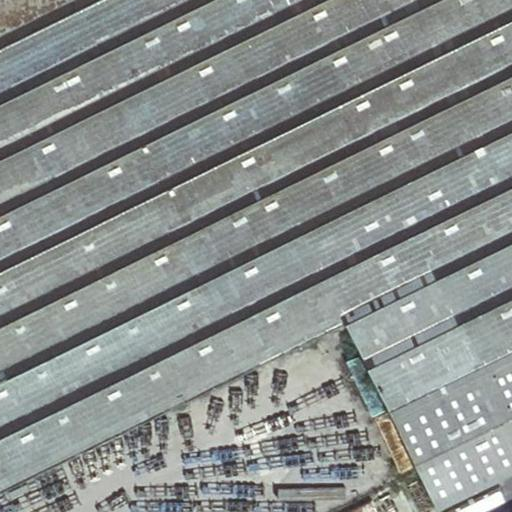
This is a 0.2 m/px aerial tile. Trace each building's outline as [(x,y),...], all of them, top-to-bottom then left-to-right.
[(0,0),(0,44),(82,5),(79,0),(0,0)] [(486,139),(511,126),(511,0),(91,0),(82,5),(171,184),(260,365),(351,320),(304,227),(486,139)] [(82,5),(0,44),(0,268),(171,184),(82,5)] [(511,192),(511,126),(486,139),(511,192)] [(351,320),(444,508),(445,507),(511,474),(511,192),(486,139),(304,227),(351,320)] [(0,491),(260,365),(171,184),(0,268),(0,491)]
